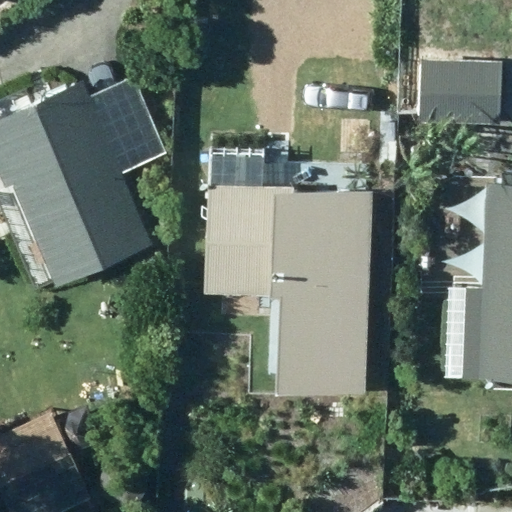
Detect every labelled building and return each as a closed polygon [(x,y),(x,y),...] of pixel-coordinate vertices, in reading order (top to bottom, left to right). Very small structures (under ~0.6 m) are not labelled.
[(416,124),(497,128),(499,65),(418,62),(416,124)] [(11,190),(52,291),(149,252),(118,174),(164,156),(133,80),(83,100),(77,86),(0,116),(0,188),(2,193),(11,190)] [(482,188),(480,293),(463,293),(461,383),(511,383),(511,173),(502,174),(501,188),(482,188)] [(199,297),(263,299),(263,303),(271,305),(269,398),(364,400),(370,193),(202,188),(199,297)] [(462,260),(470,244),(465,228),(449,220),(434,225),(425,240),(431,256),(446,264),(462,260)]
